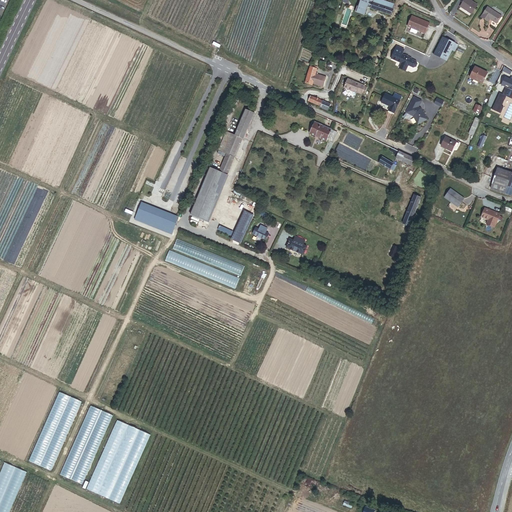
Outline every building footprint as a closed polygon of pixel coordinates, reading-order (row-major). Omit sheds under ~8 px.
[(368,8),(390,15),(394,4),(380,0),(360,0),(360,3),(361,3),(360,8),(359,7),(357,12),(365,14),(365,16),(368,8)] [(478,6),(468,0),(466,0),(465,2),(463,1),(461,3),(463,5),(461,8),(472,15),(478,6)] [(358,7),(356,13),(365,16),(365,14),(357,12),(359,7),(358,7)] [(498,23),(503,16),(489,7),(483,17),(490,22),(492,19),(498,23)] [(425,34),(429,24),(412,17),(408,27),(412,29),(410,32),(415,34),(416,34),(418,31),(421,33),(421,32),(425,34)] [(435,55),(446,61),(451,51),(454,44),(444,39),(435,55)] [(412,58),(402,54),(404,49),(397,46),(391,58),(401,63),(399,68),(406,71),(408,65),(415,68),(418,62),(411,59),(412,58)] [(510,76),(511,73),(504,67),(502,71),(510,76)] [(323,87),(326,78),(318,75),(318,74),(316,73),(317,70),(310,68),(306,84),(312,86),(313,84),(323,87)] [(470,78),(482,84),(487,73),(475,68),(470,78)] [(511,80),(505,77),(501,86),(510,90),(508,94),(509,96),(511,97),(511,80)] [(361,95),(363,90),(364,86),(348,80),(344,88),(356,93),(361,95)] [(394,114),(400,101),(401,98),(395,95),(393,98),(385,95),(382,103),(390,107),(388,111),(394,114)] [(327,111),(330,105),(311,96),(308,102),(320,107),(320,108),(327,111)] [(419,107),(421,101),(414,97),(406,112),(413,116),(418,124),(427,119),(421,108),(419,107)] [(473,112),(479,114),(482,108),(476,105),(473,112)] [(242,139),(243,140),(254,113),(245,110),(234,136),(242,139)] [(469,134),(473,136),(480,120),(476,119),(469,134)] [(327,140),(333,143),(337,133),(315,122),(309,134),(326,142),(327,140)] [(226,154),(235,158),(242,139),(234,136),(225,132),(218,151),(226,154)] [(477,146),(481,148),(486,137),(482,135),(481,136),(477,146)] [(456,144),(456,143),(446,138),(441,147),(452,152),(454,148),(456,149),(458,145),(456,144)] [(414,159),(391,148),(390,151),(394,153),(393,155),(397,156),(395,159),(411,166),(414,159)] [(219,172),(227,175),(235,158),(226,154),(219,172)] [(390,170),(394,164),(382,157),(379,163),(390,170)] [(215,193),(219,195),(227,175),(219,172),(210,168),(202,187),(215,193)] [(511,196),(511,173),(498,168),(491,189),(511,196)] [(189,216),(203,222),(215,193),(202,187),(201,187),(189,216)] [(464,199),(451,189),(445,197),(458,207),(464,199)] [(203,222),(207,224),(219,195),(215,193),(203,222)] [(409,227),(414,216),(421,198),(415,195),(402,224),(409,227)] [(166,229),(170,220),(146,210),(142,219),(166,229)] [(497,225),(498,225),(501,216),(486,211),(483,220),(489,222),(488,226),(495,229),(497,225)] [(409,227),(415,229),(420,218),(414,216),(409,227)] [(253,234),(266,241),(269,234),(266,233),(268,229),(261,226),(259,230),(256,228),(253,234)] [(303,255),(307,247),(303,246),(305,242),(296,237),(294,241),(290,239),(286,248),(303,255)] [(239,277),(243,266),(174,239),(169,250),(239,277)] [(389,257),(394,259),(399,248),(394,246),(389,257)] [(238,279),(168,251),(164,262),(234,290),(238,279)] [(80,403),(58,393),(29,462),(50,472),(80,403)] [(89,407),(59,476),(81,485),(111,417),(89,407)] [(152,434),(118,419),(88,489),(122,503),(152,434)] [(3,462),(0,469),(0,511),(10,511),(27,472),(3,462)] [(330,494),(332,488),(321,485),(319,491),(330,494)]
